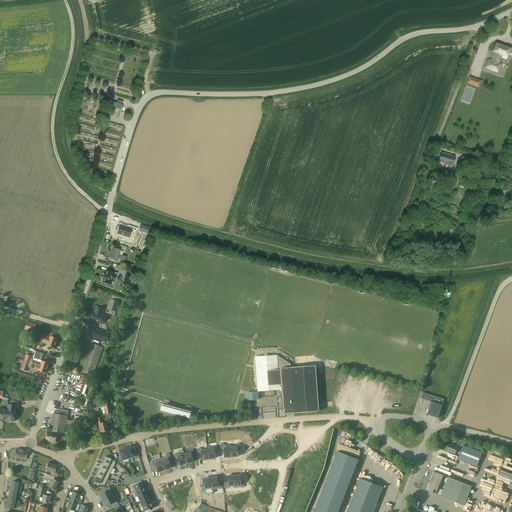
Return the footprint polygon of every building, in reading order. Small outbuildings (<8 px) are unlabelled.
[(505,47),(496,43),(493,52),(494,52),(491,61),(489,60),(486,68),(497,72),(501,64),(498,63),(501,55),(507,57),(508,54),(511,55),(511,54),(511,48),(506,46),(505,47)] [(479,88),(481,81),(478,79),(469,76),(467,83),(479,88)] [(113,102),(112,107),(121,110),(123,102),(117,100),(117,103),(113,102)] [(451,170),(455,157),(441,152),(439,161),(446,163),(444,167),(451,170)] [(457,181),(459,174),(451,172),(449,179),(457,181)] [(456,213),(457,209),(455,208),(456,206),(451,205),(449,211),(456,213)] [(120,227),(117,234),(128,238),(129,237),(130,233),(133,234),(134,230),(122,226),(122,228),(120,227)] [(139,226),(137,231),(147,235),(149,229),(139,226)] [(122,256),(119,255),(121,250),(114,248),(110,258),(118,261),(118,259),(121,260),(120,262),(124,263),(126,256),(122,255),(122,256)] [(111,285),(114,273),(107,270),(103,282),(111,285)] [(130,284),(133,275),(127,273),(124,282),(130,284)] [(118,315),(120,310),(117,309),(119,303),(111,300),(106,314),(112,315),(111,318),(114,319),(115,316),(115,314),(118,315)] [(93,312),(90,320),(102,324),(105,316),(101,315),(103,310),(96,307),(94,313),(93,312)] [(33,333),(36,324),(27,321),(24,330),(33,333)] [(106,342),(109,333),(94,328),(91,337),(106,342)] [(41,338),(56,344),(57,339),(50,336),(49,338),(42,335),(34,332),(33,336),(36,337),(40,338),(41,338)] [(54,348),(56,344),(41,338),(40,338),(36,337),(35,342),(41,344),(42,342),(47,344),(47,346),(54,348)] [(80,372),(92,376),(93,376),(100,356),(102,357),(105,348),(91,343),(80,372)] [(290,368),(290,364),(276,355),(255,357),(258,391),(279,390),(279,391),(278,393),(279,394),(281,393),(282,393),(284,414),(318,411),(318,407),(322,407),(319,370),(315,370),(315,366),(290,368)] [(27,371),(30,362),(24,360),(21,369),(27,371)] [(33,360),(32,363),(47,368),(49,363),(41,361),(41,362),(33,360)] [(45,373),(47,368),(32,363),(30,368),(45,373)] [(246,403),(258,402),(257,393),(246,394),(246,403)] [(443,399),(422,393),(420,399),(430,402),(426,415),(437,418),(443,399)] [(7,409),(5,420),(14,421),(15,420),(16,418),(15,417),(16,410),(17,411),(19,402),(8,400),(8,399),(3,397),(2,399),(2,400),(8,401),(7,409)] [(108,406),(108,405),(107,401),(92,404),(94,412),(99,411),(98,408),(104,407),(106,414),(111,413),(110,408),(111,408),(111,406),(109,406),(109,405),(108,406)] [(162,406),(161,412),(190,419),(192,414),(162,406)] [(50,429),(57,431),(64,432),(71,433),(73,421),(66,420),(67,416),(68,411),(56,409),(54,412),(53,414),(50,429)] [(102,423),(101,417),(97,418),(98,424),(100,433),(109,431),(107,422),(102,423)] [(57,434),(57,431),(50,429),(50,432),(48,432),(46,441),(55,443),(57,434)] [(454,454),(457,447),(448,443),(445,451),(454,454)] [(236,446),(229,446),(230,457),(237,457),(236,451),(239,450),(239,444),(236,445),(236,446)] [(230,457),(229,446),(223,447),(223,445),(220,446),(220,452),(223,451),(224,457),(230,457)] [(463,445),(457,460),(476,467),(482,453),(463,445)] [(213,448),(206,449),(208,459),(214,458),(214,452),(217,452),(216,446),(212,446),(213,448)] [(126,448),(129,459),(135,458),(135,459),(139,458),(137,451),(133,452),(132,447),(126,448)] [(129,459),(126,448),(119,450),(121,456),(118,457),(120,464),(123,463),(123,461),(129,459)] [(208,459),(206,449),(200,449),(200,448),(197,449),(197,455),(201,454),(201,460),(208,459)] [(26,460),(28,451),(17,449),(15,458),(16,458),(16,460),(17,461),(20,462),(22,461),(22,459),(26,460)] [(189,451),(183,453),(186,463),(192,462),(191,456),(194,455),(192,450),(189,450),(189,451)] [(337,511),(358,459),(337,451),(313,511),(337,511)] [(186,463),(183,453),(177,454),(177,453),(174,454),(175,460),(178,459),(179,465),(186,463)] [(166,458),(161,460),(164,470),(170,468),(168,462),(171,461),(169,455),(166,457),(166,458)] [(103,463),(102,463),(113,468),(115,463),(116,463),(110,457),(108,458),(105,457),(103,463)] [(164,470),(161,460),(155,462),(154,461),(151,462),(153,467),(156,466),(158,472),(164,470)] [(55,465),(49,463),(48,463),(48,465),(47,465),(46,468),(47,468),(46,470),(52,472),(51,475),(58,477),(60,471),(55,470),(57,466),(55,466),(55,465)] [(100,469),(99,469),(110,474),(113,468),(102,463),(103,463),(102,463),(100,469)] [(97,475),(96,475),(107,480),(110,474),(99,469),(100,469),(99,469),(97,475)] [(273,475),(263,472),(261,479),(260,482),(266,483),(267,480),(271,482),(273,475)] [(435,494),(439,485),(443,475),(433,472),(426,491),(435,494)] [(45,478),(45,479),(47,480),(46,485),(49,487),(54,490),(58,482),(54,479),(55,477),(47,474),(45,478)] [(107,480),(96,475),(97,475),(96,475),(93,482),(97,483),(97,485),(105,485),(105,484),(107,480)] [(232,476),(233,487),(239,486),(239,487),(243,487),(242,481),(239,481),(239,475),(232,476)] [(227,487),(233,487),(232,476),(226,476),(226,482),(223,482),(223,488),(227,488),(227,487)] [(209,478),(211,489),(217,488),(217,489),(221,488),(220,482),(217,483),(216,477),(209,478)] [(463,505),(471,487),(447,477),(447,479),(440,496),(463,505)] [(205,489),(211,489),(209,478),(203,479),(204,485),(201,485),(201,491),(205,491),(205,489)] [(372,511),(382,487),(359,479),(346,511),(372,511)] [(10,488),(21,490),(21,487),(18,486),(19,483),(12,481),(10,488)] [(142,482),(133,486),(135,491),(144,487),(142,482)] [(259,485),(257,491),(268,495),(270,488),(265,486),(266,483),(260,482),(259,485)] [(49,503),(50,497),(44,495),(46,488),(39,487),(37,497),(43,498),(42,502),(49,503)] [(103,501),(113,495),(110,490),(111,490),(110,487),(103,488),(105,492),(100,495),(99,496),(101,499),(102,499),(103,501)] [(135,491),(134,492),(136,497),(137,497),(137,496),(146,492),(144,487),(135,491)] [(77,504),(80,505),(82,500),(79,499),(80,495),(72,492),(69,501),(77,504)] [(148,497),(146,492),(137,496),(137,497),(139,501),(148,497)] [(267,501),(268,495),(258,492),(256,498),(267,501)] [(15,499),(16,496),(9,495),(8,501),(18,503),(20,504),(21,501),(18,501),(19,500),(15,499)] [(113,495),(103,501),(104,502),(103,503),(105,506),(106,506),(111,504),(112,506),(118,504),(116,501),(113,495)] [(148,497),(139,501),(141,506),(151,502),(148,497)] [(265,506),(267,501),(256,498),(255,503),(265,506)] [(17,507),(18,503),(8,501),(6,508),(13,509),(14,506),(17,507)] [(78,511),(80,505),(77,504),(69,501),(67,508),(75,511),(75,510),(78,511)] [(151,502),(141,506),(144,511),(153,507),(151,502)] [(263,511),(265,506),(255,503),(253,509),(252,508),(251,511),(257,511),(258,511),(262,511),(263,511)]
